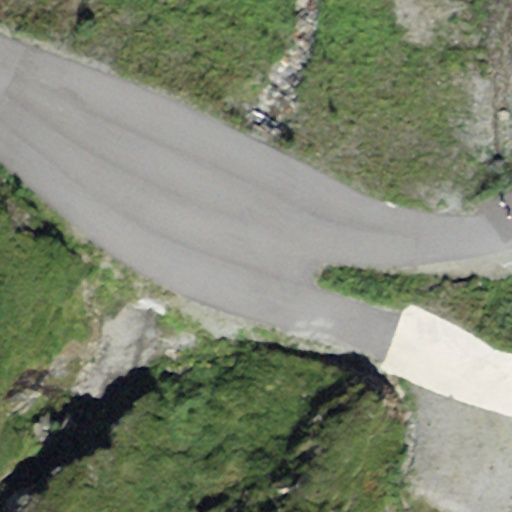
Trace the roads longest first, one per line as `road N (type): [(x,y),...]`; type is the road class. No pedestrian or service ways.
road 1 (unclassified): [(58,119),(119,209),(220,263),(383,329),(511,369)]
road 2 (unclassified): [(511,225),(401,236),(321,224),(58,119)]
